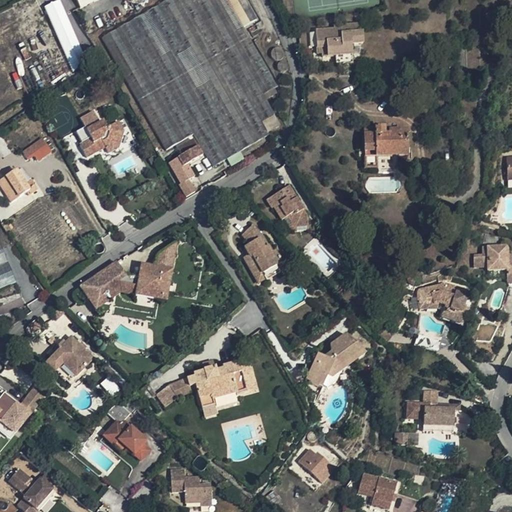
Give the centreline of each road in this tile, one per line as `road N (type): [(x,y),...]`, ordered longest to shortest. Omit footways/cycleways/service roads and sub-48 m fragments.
road 1 (residential): [(272,0),(303,63),(308,103),(297,135),(274,161),(189,207)]
road 2 (residential): [(189,207),(57,294),(0,352)]
road 3 (residential): [(189,207),(271,336)]
